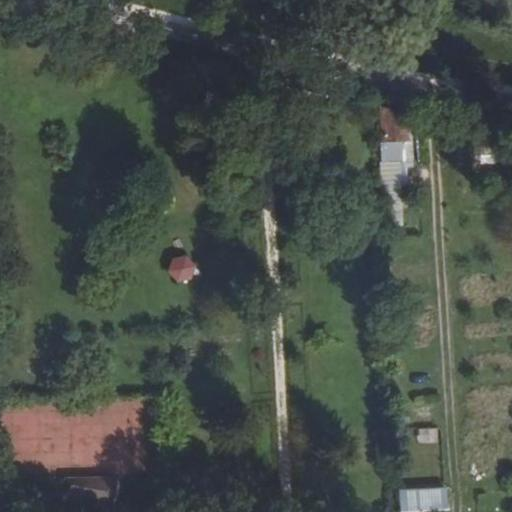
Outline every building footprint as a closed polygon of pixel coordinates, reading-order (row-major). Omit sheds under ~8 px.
[(403,118),(379,119),(380,143),(404,142),(403,118)] [(404,142),(380,143),(382,164),(401,163),(401,149),(405,149),(404,142)] [(416,427),(417,443),(439,443),(438,426),(416,427)] [(114,479),(61,479),(57,500),(107,509),(114,479)] [(449,511),(448,495),(399,497),(400,511),(449,511)]
